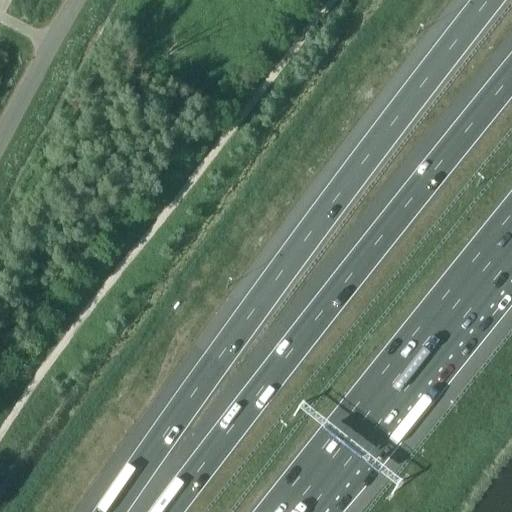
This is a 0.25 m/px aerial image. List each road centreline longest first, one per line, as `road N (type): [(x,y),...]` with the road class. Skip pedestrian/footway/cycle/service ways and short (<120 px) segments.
road 1 (motorway): [(482,0),(236,320),(107,511)]
road 2 (motorway): [(511,72),(170,511)]
road 3 (unknown): [(0,428),(330,0)]
road 4 (motorway): [(290,511),(511,234)]
